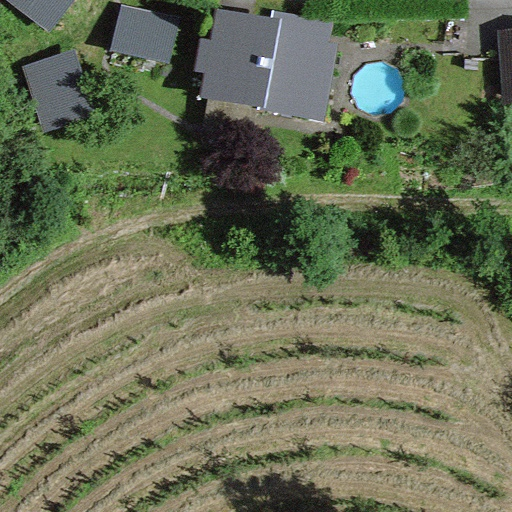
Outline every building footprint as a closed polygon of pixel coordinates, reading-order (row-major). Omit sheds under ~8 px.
[(7,0),(50,33),(75,0),(7,0)] [(181,17),(122,4),(112,51),(171,64),(181,17)] [(326,121),(339,44),(329,42),(333,21),(273,10),(272,17),(217,8),(212,40),(201,38),(195,71),(205,73),(201,99),(326,121)] [(504,103),(511,102),(511,29),(499,30),(504,103)] [(74,51),(22,67),(43,134),(95,118),(74,51)]
